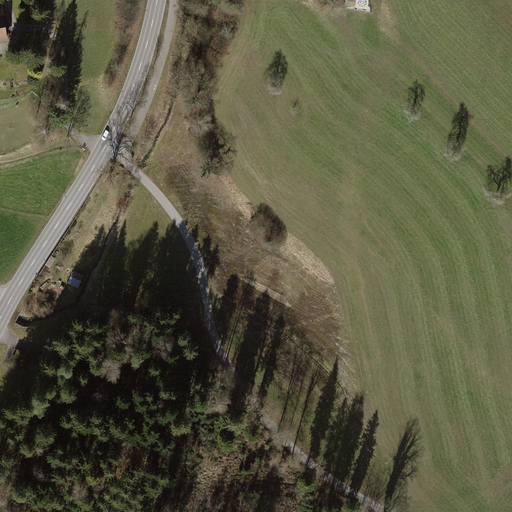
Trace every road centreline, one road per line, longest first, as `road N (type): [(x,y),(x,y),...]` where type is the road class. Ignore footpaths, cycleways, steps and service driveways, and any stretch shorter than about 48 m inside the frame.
road 1 (track): [(386,511),(295,455),(252,408),(213,333),(196,257),(178,220),(104,149)]
road 2 (tertiary): [(0,320),(104,149),(146,52),(157,0)]
road 3 (track): [(30,0),(61,60),(66,123),(104,149)]
